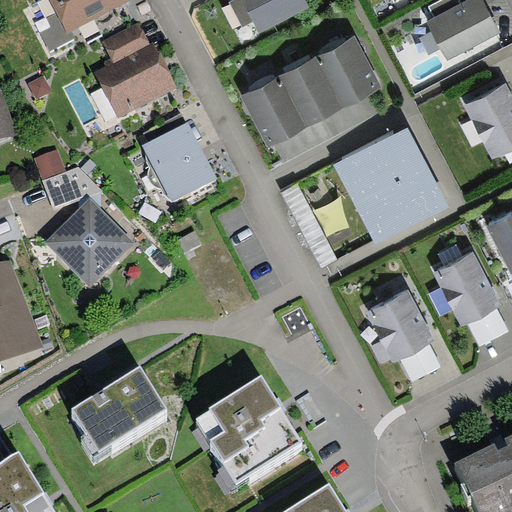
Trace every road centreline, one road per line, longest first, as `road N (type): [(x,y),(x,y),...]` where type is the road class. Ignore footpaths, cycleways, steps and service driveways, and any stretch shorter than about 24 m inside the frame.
road 1 (residential): [(0,404),(108,341),(212,326),(275,342),(384,420)]
road 2 (residential): [(258,182),(511,51)]
road 3 (residential): [(258,182),(384,420)]
road 4 (residential): [(161,0),(258,182)]
road 5 (residential): [(402,439),(411,422),(511,367)]
